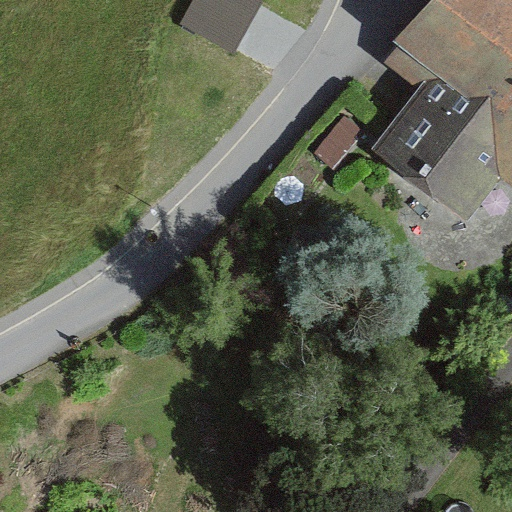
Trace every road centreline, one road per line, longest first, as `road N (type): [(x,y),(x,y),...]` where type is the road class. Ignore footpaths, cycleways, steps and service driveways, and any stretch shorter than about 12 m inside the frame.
road 1 (residential): [(291,111),(172,273),(0,360)]
road 2 (residential): [(387,511),(511,355)]
road 3 (residential): [(291,111),(384,0)]
road 4 (residential): [(346,0),(291,111)]
